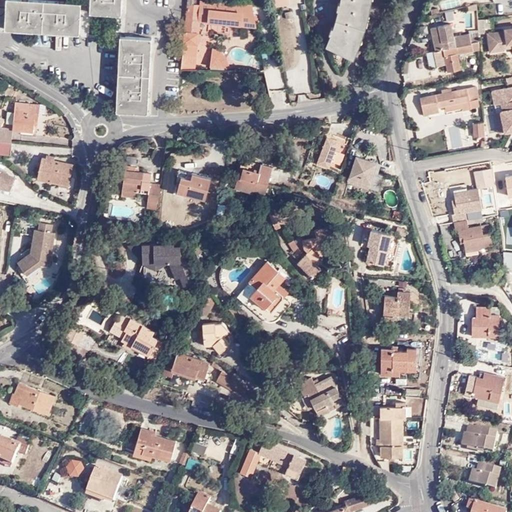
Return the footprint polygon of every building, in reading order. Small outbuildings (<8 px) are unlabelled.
[(78,32),(80,1),(62,0),(5,0),(5,27),(78,32)] [(89,0),(89,11),(121,13),(121,0),(89,0)] [(198,21),(207,22),(208,10),(209,1),(200,0),(199,6),(198,21)] [(328,42),(351,55),(359,38),(365,24),(370,5),(370,0),(342,0),(342,1),(340,0),(339,8),(341,8),(339,18),(335,26),(334,25),(330,32),(332,33),(328,42)] [(459,0),(442,0),(444,9),(461,6),(459,0)] [(241,13),(242,4),(209,1),(208,10),(241,13)] [(186,4),(183,34),(197,35),(198,21),(199,6),(192,5),(186,4)] [(255,26),(250,5),(242,4),(241,13),(239,25),(255,26)] [(446,19),(454,17),(452,9),(444,11),(446,19)] [(207,22),(239,25),(241,13),(208,10),(207,22)] [(472,11),(465,13),(468,26),(475,25),(472,11)] [(486,19),(478,20),(478,32),(479,34),(486,33),(486,19)] [(433,38),(435,50),(470,43),(468,34),(455,36),(455,39),(453,39),(451,23),(438,26),(440,33),(435,33),(436,38),(433,38)] [(511,25),(505,27),(505,29),(506,32),(503,33),(503,30),(487,32),(490,50),(504,48),(504,46),(511,44),(511,25)] [(431,28),(433,38),(436,38),(435,33),(440,33),(438,26),(431,28)] [(477,42),(479,41),(479,34),(478,32),(468,34),(470,43),(477,42)] [(183,34),(182,43),(196,44),(197,35),(183,34)] [(150,38),(123,36),(119,111),(146,113),(147,88),(149,59),(150,38)] [(180,67),(180,69),(194,70),(196,44),(182,43),(180,67)] [(435,50),(433,51),(436,65),(445,63),(446,71),(459,69),(457,54),(472,51),(470,43),(435,50)] [(209,68),(228,68),(227,63),(224,56),(219,52),(215,50),(211,49),(209,68)] [(445,110),(461,107),(460,102),(477,99),(478,99),(475,86),(456,90),(456,88),(450,89),(449,85),(440,87),(441,93),(420,97),(423,114),(438,111),(438,107),(444,106),(445,110)] [(511,86),(492,90),(494,103),(501,102),(502,109),(503,114),(501,114),(504,131),(511,129),(511,127),(511,126),(511,86)] [(460,102),(461,107),(462,110),(477,107),(478,104),(477,99),(460,102)] [(15,105),(14,131),(33,133),(33,126),(36,126),(38,106),(15,105)] [(503,114),(502,109),(494,111),(494,113),(497,131),(498,132),(504,131),(501,114),(503,114)] [(475,136),(484,136),(484,122),(474,122),(475,136)] [(0,129),(0,145),(12,146),(14,131),(0,129)] [(327,169),(338,139),(327,135),(316,165),(327,169)] [(0,155),(11,156),(12,146),(0,145),(0,155)] [(376,160),(357,153),(348,180),(368,186),(376,160)] [(264,170),(267,160),(250,155),(244,173),(246,173),(249,165),(264,170)] [(75,164),(58,161),(50,158),(45,157),(41,176),(71,183),(75,164)] [(278,164),(267,160),(264,170),(249,165),(246,173),(244,173),(240,184),(257,189),(261,185),(270,189),(278,164)] [(493,181),(491,165),(473,169),(476,182),(479,181),(480,184),(493,181)] [(158,204),(160,187),(148,186),(149,175),(135,173),(134,169),(124,167),(120,195),(133,198),(134,194),(147,196),(146,203),(158,204)] [(192,178),(194,172),(180,169),(179,176),(184,177),(192,178)] [(214,176),(194,172),(192,178),(184,177),(181,192),(209,198),(214,176)] [(15,181),(0,174),(0,188),(11,192),(15,181)] [(467,249),(492,244),(489,231),(483,232),(482,225),(469,227),(466,212),(482,209),(476,185),(452,190),(456,207),(453,208),(454,215),(451,215),(454,230),(458,230),(459,238),(464,238),(467,249)] [(133,198),(120,195),(119,202),(132,204),(133,198)] [(318,247),(331,243),(327,225),(315,228),(316,235),(304,238),(304,246),(309,249),(300,261),(316,276),(323,268),(315,262),(320,252),(318,247)] [(380,252),(386,253),(391,230),(372,225),(368,240),(371,244),(368,258),(378,261),(380,252)] [(55,230),(42,228),(40,235),(37,235),(33,257),(18,267),(26,279),(40,270),(50,271),(56,238),(53,238),(55,230)] [(300,246),(295,240),(290,242),(295,250),(300,246)] [(332,248),(331,243),(318,247),(320,252),(332,248)] [(196,284),(180,245),(143,245),(143,264),(170,264),(178,281),(182,279),(186,288),(196,284)] [(384,262),(386,253),(380,252),(378,261),(384,262)] [(278,286),(282,281),(288,275),(271,260),(255,277),(257,279),(256,281),(260,286),(255,292),(275,309),(287,295),(278,286)] [(257,279),(255,277),(248,285),(249,286),(255,292),(260,286),(256,281),(257,279)] [(291,290),(282,281),(278,286),(287,295),(288,294),(291,290)] [(288,294),(287,295),(275,309),(255,292),(249,286),(242,294),(269,317),(272,319),(278,319),(283,316),(287,311),(294,303),(294,300),(288,294)] [(410,311),(411,291),(399,290),(398,294),(386,293),(384,314),(395,314),(396,310),(410,311)] [(217,301),(211,294),(201,313),(208,317),(217,301)] [(487,311),(487,303),(472,303),(472,313),(467,314),(467,334),(485,334),(485,331),(496,330),(496,311),(487,311)] [(123,341),(126,343),(136,349),(150,358),(148,361),(155,364),(165,348),(151,340),(154,335),(134,323),(132,325),(120,317),(110,331),(124,340),(123,341)] [(232,333),(222,324),(206,324),(208,345),(214,345),(223,353),(231,346),(225,340),(232,333)] [(86,335),(74,329),(68,341),(80,346),(86,335)] [(136,349),(126,343),(123,347),(134,353),(136,349)] [(391,365),(397,366),(413,366),(414,345),(406,345),(406,348),(397,347),(396,345),(382,344),(381,362),(391,362),(391,365)] [(209,364),(177,354),(174,364),(171,364),(170,367),(167,366),(165,373),(172,375),(175,368),(200,376),(201,374),(206,375),(209,364)] [(397,371),(397,366),(391,365),(391,362),(381,362),(380,370),(397,371)] [(245,382),(216,367),(211,374),(248,393),(249,388),(245,382)] [(464,393),(477,396),(479,396),(479,394),(499,397),(503,374),(482,371),(481,375),(468,373),(464,393)] [(343,400),(330,374),(313,381),(311,374),(297,382),(304,395),(309,393),(320,412),(328,407),(326,402),(334,399),(336,404),(343,400)] [(52,395),(17,381),(8,400),(17,402),(18,400),(45,411),(52,395)] [(188,389),(181,387),(177,396),(190,400),(190,403),(207,409),(212,399),(195,391),(194,393),(187,391),(188,389)] [(479,396),(477,396),(476,403),(497,407),(499,397),(479,394),(479,396)] [(409,411),(409,403),(384,404),(387,452),(408,452),(407,412),(409,411)] [(297,435),(304,421),(287,413),(281,426),(297,435)] [(141,446),(149,449),(167,456),(174,438),(155,430),(155,427),(138,421),(133,436),(141,439),(141,446)] [(469,445),(485,448),(495,450),(499,430),(470,424),(468,433),(466,432),(463,443),(469,445)] [(22,452),(26,440),(13,436),(9,443),(0,439),(0,459),(11,463),(16,450),(22,452)] [(147,453),(149,449),(141,446),(141,439),(133,436),(129,445),(147,453)] [(203,453),(207,444),(195,439),(191,448),(203,453)] [(288,464),(300,469),(305,457),(263,439),(258,450),(252,447),(237,480),(246,484),(261,452),(288,464)] [(210,440),(210,460),(235,459),(235,440),(210,440)] [(478,469),(474,468),(470,480),(497,488),(503,468),(481,461),(478,469)] [(297,477),(300,469),(288,464),(286,472),(297,477)] [(119,475),(97,466),(87,489),(110,498),(119,475)] [(209,495),(197,490),(188,511),(218,511),(220,509),(206,503),(209,495)] [(459,497),(455,491),(449,495),(454,501),(459,497)] [(353,511),(369,507),(365,494),(343,501),(345,507),(331,511),(353,511)] [(505,511),(471,499),(468,507),(473,509),(472,511),(505,511)]
